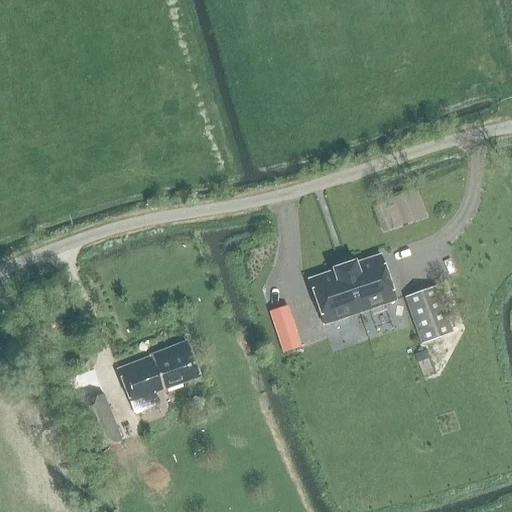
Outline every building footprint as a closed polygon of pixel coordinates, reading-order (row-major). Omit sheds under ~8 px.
[(357,271),(345,274),(362,322),(398,310),(382,265),(358,273),(357,271)] [(326,335),(362,322),(345,274),(334,278),(335,281),(310,289),(326,335)] [(452,334),(436,286),(403,297),(420,345),(452,334)] [(154,395),(198,379),(186,344),(149,358),(149,359),(117,371),(133,415),(158,407),(154,395)] [(121,441),(103,394),(71,407),(90,454),(121,441)]
